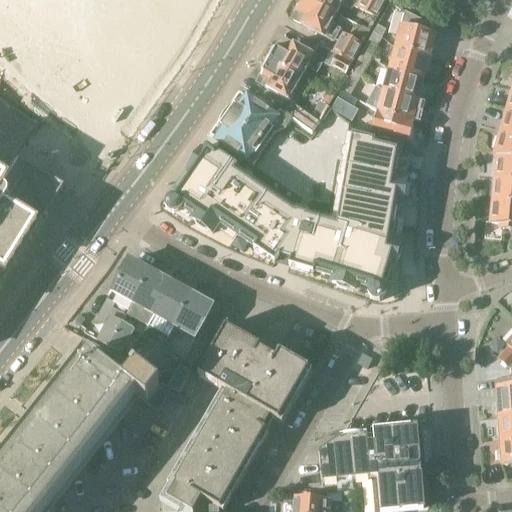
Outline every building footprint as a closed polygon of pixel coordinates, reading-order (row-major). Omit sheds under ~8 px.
[(337,16),(306,0),(299,0),(295,8),(297,10),(292,20),(334,43),(340,30),(332,25),(337,16)] [(306,0),(337,16),(341,8),(349,12),(351,8),(355,0),(306,0)] [(376,20),(386,0),(355,0),(351,8),(376,20)] [(395,49),(431,59),(435,46),(433,44),(435,37),(414,32),(416,22),(387,6),(378,23),(398,28),(393,48),(395,49)] [(361,55),(370,59),(382,38),(373,33),(361,55)] [(331,54),(350,65),(362,45),(341,34),(331,54)] [(272,49),(266,61),(302,80),(307,70),(317,76),(323,65),(313,60),(315,57),(311,55),(281,39),(276,49),(272,49)] [(350,65),(331,54),(316,46),(311,55),(315,57),(313,60),(323,65),(344,77),(350,65)] [(389,70),(423,80),(424,75),(427,74),(431,59),(395,49),(393,48),(388,70),(389,70)] [(351,73),(360,78),(366,67),(376,73),(380,65),(370,59),(361,55),(351,73)] [(302,80),(266,61),(260,71),(262,73),(256,84),(290,102),(302,80)] [(383,92),(420,102),(423,89),(422,86),(423,80),(389,70),(388,70),(383,92)] [(360,78),(351,73),(349,78),(344,77),(337,91),(340,92),(356,102),(365,107),(370,98),(354,90),(360,78)] [(356,102),(340,92),(335,101),(351,111),(356,102)] [(383,92),(380,104),(370,98),(365,107),(377,114),(411,123),(413,118),(416,116),(420,102),(383,92)] [(216,150),(216,151),(241,168),(273,123),(275,119),(239,94),(232,103),(234,104),(218,128),(216,127),(209,136),(220,144),(216,150)] [(292,104),(283,117),(290,122),(310,136),(333,99),(326,95),(311,119),(298,110),(292,104)] [(409,229),(414,230),(414,212),(407,211),(408,204),(414,205),(416,182),(393,178),(398,150),(361,139),(360,133),(327,110),(309,141),(288,125),(278,118),(242,169),(238,167),(237,168),(202,144),(159,203),(158,205),(158,206),(158,207),(160,208),(187,226),(219,244),(230,249),(237,253),(270,266),(285,271),(361,301),(365,302),(368,303),(372,303),(375,304),(379,304),(382,303),(385,303),(389,302),(393,301),(396,299),(399,229),(409,229)] [(500,133),(511,136),(511,113),(506,111),(500,133)] [(377,114),(371,136),(407,145),(413,123),(411,123),(377,114)] [(497,157),(511,159),(511,136),(500,133),(493,156),(497,157)] [(0,290),(0,291),(2,288),(0,286),(0,284),(12,265),(15,267),(17,264),(14,262),(28,240),(31,242),(33,239),(30,237),(43,216),(46,218),(48,215),(45,213),(59,191),(62,192),(64,189),(61,187),(59,191),(44,181),(46,178),(43,176),(41,179),(19,166),(21,163),(18,161),(16,164),(0,153),(0,290)] [(494,180),(511,182),(511,159),(497,157),(494,180)] [(492,203),(511,205),(511,182),(494,180),(492,203)] [(511,205),(492,203),(490,224),(500,225),(499,230),(511,231),(511,205)] [(132,305),(149,274),(128,262),(111,293),(132,305)] [(170,286),(149,274),(132,305),(126,316),(147,327),(153,317),(170,286)] [(189,297),(170,286),(153,317),(173,328),(189,297)] [(194,340),(211,309),(189,297),(173,328),(194,340)] [(106,301),(96,319),(104,324),(108,316),(122,324),(126,317),(112,309),(114,305),(106,301)] [(95,341),(108,348),(121,325),(107,318),(95,341)] [(121,325),(108,348),(121,354),(133,332),(121,325)] [(220,511),(221,511),(223,511),(269,434),(266,432),(273,421),(282,426),(312,373),(276,352),(271,360),(257,353),(261,346),(227,326),(198,378),(227,394),(175,485),(176,485),(167,501),(186,511),(220,511)] [(511,335),(506,342),(508,344),(506,346),(509,349),(498,360),(510,371),(511,370),(511,335)] [(135,366),(147,373),(161,348),(149,341),(135,366)] [(2,461),(4,463),(0,467),(0,511),(48,511),(49,511),(44,506),(132,393),(146,405),(159,389),(134,369),(92,346),(91,347),(97,351),(90,360),(85,356),(84,356),(82,355),(25,428),(29,431),(10,455),(9,454),(0,458),(2,461)] [(161,348),(147,373),(160,380),(174,355),(161,348)] [(367,370),(371,360),(362,355),(357,365),(367,370)] [(171,390),(178,394),(190,373),(178,367),(167,388),(171,390)] [(159,389),(146,405),(157,414),(171,390),(167,388),(162,385),(159,389)] [(498,417),(498,420),(511,418),(511,388),(496,390),(497,405),(494,406),(495,416),(498,417)] [(511,418),(498,420),(498,427),(496,429),(496,439),(499,440),(500,442),(511,440),(511,418)] [(339,442),(319,455),(321,486),(355,483),(373,481),(374,491),(376,511),(417,511),(427,511),(423,468),(420,429),(415,429),(373,433),(373,439),(366,440),(366,438),(339,440),(339,442)] [(511,440),(500,442),(500,451),(497,452),(498,462),(501,463),(501,467),(511,465),(511,440)] [(340,495),(341,504),(355,503),(354,494),(340,495)] [(293,511),(324,511),(325,507),(330,507),(330,501),(295,498),(293,511)]
